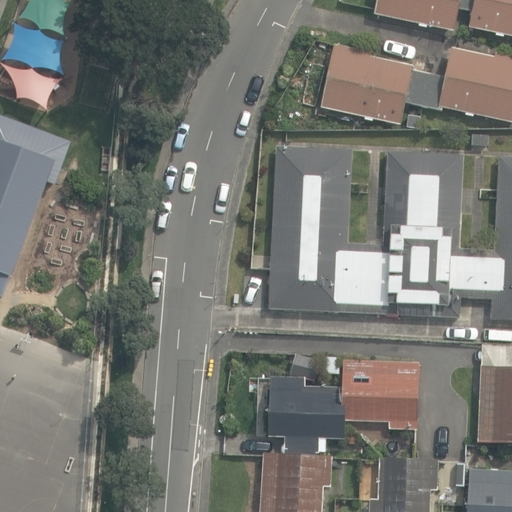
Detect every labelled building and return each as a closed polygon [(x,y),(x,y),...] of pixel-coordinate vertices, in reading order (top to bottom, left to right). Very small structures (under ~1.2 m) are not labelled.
[(511,0),(374,0),(372,11),(417,21),(416,24),(424,25),(425,22),(452,28),(456,7),(469,10),(466,24),(494,30),(493,33),(501,35),(501,31),(511,33),(511,0)] [(371,115),(399,121),(404,100),(439,108),(440,104),(464,109),(463,112),(471,114),(472,110),(511,119),(511,54),(493,51),(492,54),(449,45),(443,75),(411,68),(412,64),(368,54),(369,51),(332,43),(319,103),(363,113),(362,116),(370,118),(371,115)] [(69,143),(0,117),(0,296),(2,298),(44,184),(53,187),(69,143)] [(359,149),(278,145),(270,308),(469,317),(469,313),(499,315),(499,319),(511,319),(511,156),(508,156),(504,251),(470,249),(474,157),(392,153),(387,244),(354,243),(359,149)] [(480,442),(511,443),(511,346),(484,346),(480,442)] [(263,511),(322,511),(323,486),(331,487),(333,457),(320,456),(320,452),(328,452),(328,438),(345,438),(345,444),(356,444),(356,430),(346,430),(346,419),(391,421),(391,428),(418,429),(421,364),(345,361),(344,388),(306,386),(306,378),(273,377),(270,436),(287,437),(286,454),(266,453),(263,511)] [(372,511),(430,511),(431,490),(438,490),(439,460),(381,458),(380,500),(372,500),(372,511)] [(511,511),(511,471),(471,470),(469,511),(511,511)]
